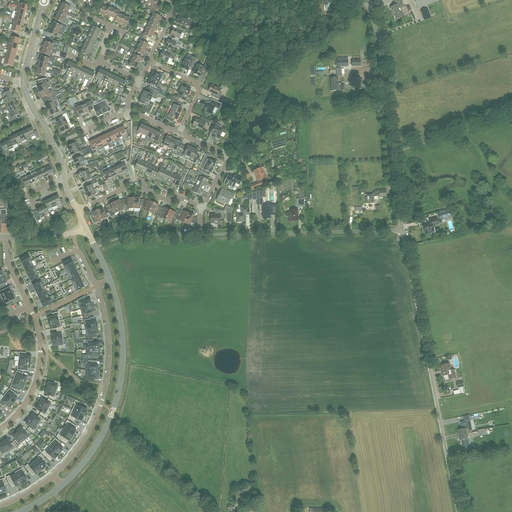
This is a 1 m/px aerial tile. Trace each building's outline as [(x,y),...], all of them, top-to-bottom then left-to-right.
[(18,0),(17,8),(26,11),(27,5),(23,4),(23,0),(22,0),(18,0)] [(149,0),(148,1),(144,4),(145,6),(150,3),(151,6),(149,7),(151,9),(160,9),(156,3),(159,1),(160,0),(149,0)] [(404,16),(401,8),(404,6),(401,0),(393,0),(396,5),(390,7),(393,13),(394,13),(396,19),(404,16)] [(414,0),(417,8),(438,0),(414,0)] [(105,14),(108,8),(105,7),(107,2),(105,1),(103,5),(99,14),(102,15),(101,17),(104,18),(104,16),(105,14)] [(110,19),(111,17),(114,9),(111,7),(113,3),(111,2),(109,6),(108,8),(105,14),(108,16),(107,18),(110,19)] [(60,9),(68,12),(69,9),(74,11),(75,9),(70,7),(71,7),(62,3),(61,6),(59,5),(58,8),(60,9)] [(115,21),(120,11),(117,10),(119,5),(116,4),(114,9),(111,17),(114,18),(113,20),(115,21)] [(120,25),(121,24),(124,16),(121,14),(123,10),(121,8),(120,11),(115,21),(118,23),(117,24),(120,25)] [(424,21),(431,18),(427,8),(420,11),(424,21)] [(73,14),(68,12),(60,9),(58,12),(57,11),(56,13),(57,14),(65,18),(67,15),(71,17),(73,14)] [(150,19),(158,22),(160,19),(162,20),(163,18),(161,17),(157,15),(160,9),(151,9),(150,12),(153,13),(151,16),(147,14),(146,16),(150,19)] [(121,24),(124,25),(123,27),(125,28),(126,26),(130,18),(127,17),(129,12),(127,11),(124,16),(121,24)] [(61,24),(67,27),(70,20),(65,18),(57,14),(56,17),(54,16),(53,19),(55,19),(62,23),(61,24)] [(189,25),(192,19),(186,16),(184,19),(179,16),(176,22),(184,26),(185,23),(189,25)] [(160,23),(158,22),(150,19),(149,22),(144,20),(143,22),(148,24),(156,28),(157,25),(159,25),(160,23)] [(67,27),(61,24),(61,25),(53,22),(52,25),(50,24),(49,27),(51,28),(59,31),(62,33),(64,33),(65,30),(67,27)] [(158,29),(156,28),(148,24),(146,27),(142,25),(141,27),(145,29),(153,33),(155,30),(157,31),(158,29)] [(20,33),(21,27),(12,25),(11,30),(20,33)] [(90,31),(98,35),(101,30),(93,26),(91,29),(87,27),(86,29),(90,31)] [(186,30),(181,28),(177,26),(175,29),(173,28),(171,34),(179,38),(182,32),(184,33),(186,30)] [(62,33),(59,31),(51,28),(49,31),(48,30),(47,32),(48,33),(56,37),(58,34),(63,36),(63,34),(64,33),(62,33)] [(155,34),(153,33),(145,29),(144,33),(139,30),(138,33),(140,34),(139,37),(146,40),(147,37),(151,39),(152,36),(154,36),(155,34)] [(96,40),(98,35),(90,31),(89,34),(84,32),(83,35),(88,37),(96,40)] [(9,42),(18,44),(20,39),(11,36),(9,42)] [(85,42),(93,45),(96,40),(88,37),(87,39),(82,37),(80,36),(79,39),(82,40),(85,42)] [(182,43),(176,40),(172,38),(170,41),(168,40),(165,46),(173,50),(175,47),(179,49),(182,43)] [(137,46),(146,50),(147,47),(149,48),(150,45),(148,44),(140,40),(139,44),(134,42),(133,44),(137,46)] [(43,47),(52,50),(53,46),(57,48),(59,42),(53,41),(52,43),(45,41),(44,45),(42,44),(41,47),(43,47)] [(83,47),(91,51),(93,45),(85,42),(84,45),(80,43),(79,45),(83,47)] [(147,51),(146,50),(137,46),(136,49),(131,47),(130,49),(136,52),(143,55),(145,52),(146,53),(147,51)] [(57,51),(52,50),(43,47),(42,51),(40,50),(40,53),(41,53),(49,55),(48,57),(55,58),(55,57),(50,55),(51,52),(56,54),(57,51)] [(81,52),(88,56),(91,51),(83,47),(82,50),(77,48),(76,50),(81,52)] [(135,55),(136,52),(130,49),(129,52),(134,54),(132,57),(128,55),(126,58),(131,60),(139,64),(141,60),(142,61),(143,59),(142,58),(135,55)] [(177,55),(170,51),(168,55),(162,52),(160,58),(168,62),(169,58),(174,60),(175,58),(176,59),(178,55),(177,55)] [(189,67),(192,68),(197,58),(198,57),(195,55),(194,57),(192,56),(191,58),(187,56),(181,68),(188,71),(189,67)] [(55,58),(48,57),(48,58),(41,56),(40,60),(38,59),(37,62),(39,62),(48,64),(49,61),(54,62),(55,58)] [(13,67),(14,61),(5,58),(3,64),(13,67)] [(209,67),(211,62),(210,61),(211,60),(207,58),(204,65),(202,67),(197,64),(193,73),(199,76),(201,74),(204,75),(207,69),(206,69),(207,67),(209,67)] [(338,66),(348,66),(348,58),(337,58),(338,66)] [(141,64),(139,64),(131,60),(130,63),(125,61),(124,63),(129,65),(128,65),(137,69),(138,66),(140,67),(141,64)] [(70,72),(74,64),(68,61),(65,69),(68,71),(66,75),(68,76),(70,72)] [(53,66),(48,64),(39,62),(38,65),(36,65),(36,67),(38,68),(46,70),(47,67),(52,68),(53,66)] [(74,64),(70,72),(73,73),(71,78),(73,79),(75,74),(79,66),(74,64)] [(75,74),(78,76),(76,80),(78,81),(80,77),(84,69),(79,66),(75,74)] [(51,71),(46,70),(38,68),(37,71),(35,71),(34,73),(36,74),(45,76),(46,73),(50,74),(51,71)] [(80,77),(83,78),(81,82),(83,84),(85,79),(89,71),(84,69),(80,77)] [(101,80),(105,72),(100,69),(96,77),(99,79),(97,83),(99,84),(101,80)] [(89,71),(85,79),(88,80),(86,85),(89,86),(91,81),(91,82),(94,74),(89,71)] [(107,82),(110,74),(105,72),(101,80),(104,81),(102,85),(104,87),(107,82)] [(150,78),(159,83),(160,79),(164,81),(167,76),(160,73),(159,76),(153,73),(150,78)] [(112,85),(115,77),(110,74),(107,82),(109,83),(107,88),(110,89),(112,85)] [(117,87),(121,79),(115,77),(112,85),(115,86),(112,90),(115,91),(117,87)] [(338,86),(338,77),(329,78),(330,91),(338,90),(341,90),(344,90),(344,85),(341,85),(341,86),(338,86)] [(158,85),(159,83),(150,78),(147,84),(150,85),(149,88),(162,94),(163,91),(161,90),(159,89),(160,87),(159,86),(158,85)] [(39,93),(48,89),(51,87),(48,82),(47,79),(35,81),(38,87),(37,87),(39,93)] [(117,87),(120,88),(118,93),(120,94),(122,89),(126,81),(121,79),(117,87)] [(179,92),(188,96),(191,90),(190,90),(191,87),(186,85),(179,82),(177,87),(180,89),(179,92)] [(219,100),(222,94),(219,93),(221,89),(212,85),(208,91),(213,94),(212,96),(219,100)] [(0,93),(3,99),(11,96),(9,91),(5,93),(3,90),(0,88),(0,93)] [(48,100),(56,96),(53,90),(49,92),(48,89),(39,93),(40,95),(40,96),(41,98),(47,96),(48,100)] [(151,91),(150,94),(144,91),(141,97),(150,101),(154,103),(158,94),(156,93),(156,92),(154,91),(153,92),(151,91)] [(185,102),(188,96),(179,92),(178,95),(176,94),(175,96),(172,95),(171,98),(178,102),(179,99),(185,102)] [(5,104),(13,100),(11,96),(3,99),(5,104)] [(56,96),(48,100),(50,103),(45,106),(48,111),(59,105),(57,100),(58,100),(56,96)] [(85,103),(89,111),(94,109),(94,108),(92,104),(89,99),(88,96),(86,97),(88,102),(85,103)] [(150,101),(141,97),(139,102),(144,105),(141,110),(149,114),(153,106),(149,104),(150,101)] [(81,105),(84,114),(89,111),(85,103),(83,98),(81,99),(83,104),(81,105)] [(222,104),(214,101),(211,99),(210,102),(206,103),(204,101),(201,107),(205,108),(204,111),(205,112),(205,113),(205,114),(205,115),(206,116),(207,117),(208,117),(209,117),(210,117),(211,116),(212,116),(212,115),(211,114),(214,107),(219,110),(222,104)] [(7,109),(15,105),(13,100),(5,104),(7,109)] [(99,106),(102,114),(107,112),(106,108),(109,106),(106,100),(104,100),(102,101),(104,104),(99,106)] [(180,114),(182,108),(180,107),(181,104),(178,102),(172,100),(170,105),(173,107),(171,110),(180,114)] [(77,112),(79,116),(84,114),(81,105),(80,103),(75,106),(74,105),(71,106),(75,114),(77,112)] [(102,114),(99,106),(97,104),(95,105),(94,103),(92,104),(94,108),(94,109),(97,116),(102,114)] [(9,113),(17,109),(15,105),(7,109),(9,113)] [(59,106),(59,105),(48,111),(50,116),(53,115),(55,117),(63,114),(59,106)] [(9,113),(6,114),(9,119),(8,119),(10,122),(13,120),(12,118),(15,116),(20,114),(17,109),(9,113)] [(171,110),(169,114),(166,113),(164,118),(169,121),(173,122),(175,119),(177,120),(180,114),(171,110)] [(59,121),(57,122),(59,128),(68,124),(65,119),(68,117),(66,114),(63,116),(58,118),(59,121)] [(210,121),(204,118),(201,116),(200,120),(196,119),(193,125),(202,130),(205,123),(208,125),(210,121)] [(216,123),(211,134),(214,135),(213,137),(218,140),(223,131),(219,129),(221,126),(216,123)] [(68,124),(59,128),(62,133),(65,131),(66,131),(67,133),(74,130),(73,127),(70,129),(68,124)] [(143,135),(146,126),(141,124),(140,127),(137,125),(137,127),(134,125),(133,127),(133,134),(136,135),(138,132),(143,135)] [(118,129),(122,137),(126,135),(127,137),(131,137),(131,129),(128,129),(125,130),(123,126),(118,129)] [(147,137),(151,129),(146,126),(143,135),(145,136),(145,138),(146,139),(147,137)] [(27,129),(31,137),(35,135),(32,127),(27,129)] [(26,140),(31,137),(27,129),(22,131),(26,140)] [(120,138),(122,137),(118,129),(113,131),(118,141),(121,140),(120,138)] [(151,129),(147,137),(152,139),(156,131),(151,129)] [(22,142),(26,140),(22,131),(18,134),(22,142)] [(115,143),(118,141),(113,131),(109,133),(112,141),(114,140),(115,143)] [(156,131),(152,139),(155,141),(154,144),(156,144),(159,146),(163,136),(164,134),(161,133),(156,131)] [(110,142),(112,141),(109,133),(104,136),(108,145),(111,144),(110,142)] [(17,144),(22,142),(18,134),(13,136),(17,144)] [(13,146),(17,144),(13,136),(9,138),(9,140),(10,140),(12,146),(13,146)] [(104,136),(99,138),(103,146),(104,148),(108,145),(104,136)] [(163,136),(159,146),(158,147),(163,149),(165,146),(168,147),(172,138),(167,136),(166,137),(163,136)] [(99,138),(94,140),(99,151),(104,148),(103,146),(99,138)] [(172,138),(168,147),(167,150),(169,151),(170,149),(173,150),(177,141),(172,138)] [(13,148),(13,146),(12,146),(10,140),(9,140),(5,142),(9,150),(13,148)] [(88,148),(89,150),(91,153),(91,155),(94,153),(93,150),(95,149),(96,153),(99,151),(94,140),(89,142),(91,147),(88,148)] [(69,151),(79,147),(76,141),(71,143),(70,141),(66,143),(68,146),(67,147),(69,151)] [(175,151),(174,154),(176,155),(179,157),(184,146),(181,144),(182,143),(177,141),(173,150),(175,151)] [(8,150),(9,150),(5,142),(0,144),(1,145),(0,145),(0,150),(1,153),(4,151),(4,152),(8,156),(11,154),(8,150)] [(184,146),(179,157),(182,158),(183,156),(185,157),(186,156),(189,157),(193,148),(188,146),(187,147),(184,146)] [(89,150),(88,148),(88,147),(81,150),(80,149),(79,147),(69,151),(71,156),(79,152),(80,151),(81,154),(83,153),(89,150)] [(189,157),(187,160),(192,163),(195,164),(198,158),(195,157),(198,151),(193,148),(189,157)] [(140,171),(144,162),(141,160),(142,157),(138,154),(132,165),(135,167),(134,168),(140,171)] [(205,164),(214,168),(216,163),(210,160),(211,157),(206,154),(204,157),(203,160),(206,161),(205,164)] [(75,165),(83,161),(81,157),(73,160),(75,165)] [(154,167),(150,165),(151,164),(152,164),(154,159),(154,158),(152,158),(151,160),(145,173),(150,176),(154,167)] [(119,166),(122,173),(128,171),(125,165),(128,164),(126,159),(121,161),(122,164),(119,166)] [(145,173),(151,160),(149,159),(147,163),(144,162),(140,171),(145,173)] [(122,173),(119,166),(116,167),(114,163),(115,163),(113,160),(111,161),(117,176),(118,175),(118,176),(121,175),(121,174),(122,173)] [(45,167),(48,176),(53,173),(51,169),(54,167),(51,161),(48,162),(49,165),(45,167)] [(83,161),(75,165),(77,169),(85,166),(83,161)] [(117,176),(111,161),(108,162),(109,165),(110,165),(112,169),(109,170),(107,167),(112,178),(114,177),(115,178),(117,177),(117,176)] [(112,178),(107,167),(104,168),(104,169),(103,169),(102,167),(100,168),(97,162),(96,162),(95,162),(96,164),(97,166),(98,169),(102,177),(104,175),(107,180),(108,180),(109,181),(111,179),(111,178),(112,178)] [(214,168),(205,164),(202,162),(199,167),(197,170),(198,170),(204,173),(209,176),(211,173),(212,173),(214,168)] [(154,167),(150,176),(156,178),(157,176),(156,176),(163,163),(162,163),(160,164),(158,167),(159,168),(158,169),(158,168),(154,167)] [(162,179),(166,170),(162,168),(162,167),(163,167),(164,164),(163,163),(156,176),(157,176),(162,179)] [(166,170),(162,179),(167,181),(175,165),(173,164),(170,170),(171,171),(170,172),(166,170)] [(173,172),(174,172),(177,166),(175,165),(167,181),(172,184),(176,175),(172,173),(173,172)] [(44,178),(48,176),(45,167),(40,170),(44,178)] [(258,181),(258,182),(250,185),(252,190),(264,185),(262,179),(266,177),(262,167),(254,171),(258,181)] [(39,180),(44,178),(40,170),(36,172),(39,180)] [(87,176),(90,174),(88,170),(85,171),(78,175),(80,179),(87,176)] [(35,182),(39,180),(36,172),(31,174),(35,182)] [(196,180),(193,179),(202,183),(206,185),(210,177),(206,175),(200,172),(198,176),(197,177),(196,177),(195,179),(196,180)] [(181,176),(181,177),(176,175),(172,184),(178,186),(181,187),(184,181),(183,181),(186,175),(182,173),(180,175),(181,176)] [(30,184),(26,176),(25,174),(20,176),(20,177),(16,178),(19,185),(24,183),(25,186),(30,184)] [(30,184),(35,182),(31,174),(26,176),(30,184)] [(90,180),(87,176),(80,179),(82,184),(90,180)] [(242,179),(235,176),(234,178),(228,176),(225,183),(229,185),(228,188),(235,191),(236,190),(237,188),(237,187),(234,186),(236,183),(239,185),(242,179)] [(196,183),(195,186),(204,190),(206,185),(202,183),(193,179),(192,178),(191,181),(196,183)] [(86,193),(94,189),(92,185),(84,188),(84,189),(84,190),(85,193),(86,192),(86,193)] [(196,197),(197,194),(201,196),(204,190),(195,186),(193,190),(192,190),(190,194),(196,197)] [(94,189),(86,193),(87,195),(86,195),(88,199),(93,197),(92,196),(96,194),(94,189)] [(232,199),(235,194),(222,189),(217,199),(216,201),(217,201),(216,202),(222,205),(223,205),(224,202),(225,202),(228,204),(231,199),(232,199)] [(366,204),(374,203),(374,197),(377,196),(377,198),(386,197),(386,189),(377,190),(378,192),(373,193),(373,194),(365,195),(366,204)] [(53,197),(57,206),(61,203),(58,195),(53,197)] [(52,208),(57,206),(53,197),(48,199),(52,208)] [(127,205),(127,209),(129,209),(134,209),(134,198),(129,198),(129,199),(123,199),(125,205),(127,205)] [(142,206),(144,199),(138,199),(138,198),(134,198),(134,209),(135,210),(139,210),(140,209),(140,206),(142,206)] [(52,208),(48,199),(44,202),(45,205),(48,210),(48,211),(53,209),(52,208)] [(125,206),(125,205),(123,199),(119,202),(118,201),(114,203),(118,212),(122,210),(123,210),(125,209),(125,206)] [(149,212),(153,203),(149,201),(149,202),(144,199),(142,206),(142,207),(144,207),(143,209),(145,210),(149,212)] [(114,214),(118,212),(114,203),(110,205),(106,207),(109,213),(111,217),(115,215),(114,214)] [(158,213),(161,208),(157,206),(158,205),(153,203),(149,212),(153,214),(152,215),(156,216),(157,213),(158,213)] [(48,211),(48,210),(45,205),(41,207),(45,216),(49,213),(48,211)] [(262,206),(263,219),(271,218),(271,215),(276,215),(276,205),(262,206)] [(40,218),(45,216),(41,207),(36,210),(38,214),(36,215),(38,220),(37,221),(38,225),(41,224),(40,221),(41,221),(40,218)] [(97,210),(102,220),(106,218),(105,215),(109,213),(106,207),(102,209),(102,208),(97,210)] [(237,222),(245,222),(245,214),(249,214),(249,207),(241,207),(241,213),(237,213),(237,222)] [(165,220),(170,210),(165,208),(165,209),(161,208),(158,213),(160,214),(158,217),(159,218),(161,219),(161,218),(165,220)] [(211,224),(221,224),(220,219),(224,219),(224,211),(218,210),(213,208),(213,212),(215,212),(215,214),(210,214),(211,224)] [(176,219),(179,211),(177,209),(175,214),(173,213),(174,212),(170,210),(165,220),(173,223),(176,219)] [(98,222),(102,220),(97,210),(93,212),(94,213),(90,215),(94,223),(98,222)] [(298,220),(298,210),(290,210),(290,212),(288,212),(286,213),(286,216),(288,217),(289,217),(289,221),(294,221),(295,220),(298,220)] [(451,210),(437,213),(439,220),(442,219),(452,216),(451,210)] [(184,223),(188,213),(184,211),(183,212),(179,211),(176,219),(184,223)] [(195,225),(196,223),(196,218),(192,216),(192,215),(188,213),(184,223),(190,225),(191,223),(195,225)] [(424,233),(434,230),(433,225),(439,224),(437,217),(429,220),(430,223),(422,225),(424,233)] [(20,259),(23,265),(31,261),(28,255),(20,259)] [(63,264),(65,269),(74,265),(71,260),(63,264)] [(25,271),(34,266),(31,261),(23,265),(25,271)] [(68,275),(76,271),(74,265),(65,269),(68,275)] [(28,276),(36,272),(34,266),(25,271),(28,276)] [(79,276),(76,271),(68,275),(71,280),(79,276)] [(31,281),(39,277),(36,272),(28,276),(31,281)] [(82,281),(79,276),(71,280),(74,286),(82,281)] [(41,281),(33,285),(35,291),(44,287),(41,281)] [(76,291),(85,287),(82,281),(74,286),(76,291)] [(38,296),(46,292),(44,287),(35,291),(38,296)] [(3,291),(1,288),(0,288),(0,296),(1,299),(2,298),(12,293),(11,291),(12,291),(10,288),(9,288),(3,291)] [(46,292),(38,296),(41,302),(49,297),(46,292)] [(13,295),(12,293),(2,298),(4,301),(2,303),(5,308),(10,305),(9,302),(15,299),(14,298),(15,298),(14,295),(13,295)] [(52,303),(49,297),(41,302),(43,307),(52,303)] [(83,297),(77,300),(80,309),(92,306),(90,300),(84,302),(83,297)] [(88,313),(93,311),(92,306),(80,309),(83,318),(88,316),(88,313)] [(49,324),(59,321),(58,315),(59,315),(58,312),(52,314),(53,316),(48,318),(49,324)] [(89,319),(83,320),(85,329),(97,327),(96,321),(90,322),(89,319)] [(56,328),(57,330),(63,329),(62,326),(61,326),(59,321),(49,324),(51,329),(56,328)] [(91,334),(98,333),(97,327),(85,329),(86,335),(85,335),(86,338),(92,337),(91,334)] [(64,333),(63,329),(57,330),(57,334),(52,334),(52,340),(63,339),(62,333),(64,333)] [(64,345),(63,339),(52,340),(53,346),(58,346),(59,348),(65,348),(65,345),(64,345)] [(87,340),(87,350),(99,349),(99,344),(92,344),(92,340),(87,340)] [(99,349),(87,350),(87,355),(82,355),(82,359),(93,359),(93,355),(99,355),(99,349)] [(26,353),(19,352),(18,361),(30,362),(30,360),(31,360),(32,357),(31,357),(25,356),(26,353)] [(92,361),(82,360),(82,364),(84,364),(84,367),(86,367),(85,370),(97,371),(98,365),(92,365),(92,361)] [(31,365),(30,365),(30,362),(18,361),(17,370),(23,371),(24,368),(29,368),(30,368),(31,365)] [(446,364),(446,363),(445,363),(444,364),(443,364),(443,365),(441,365),(443,376),(444,379),(449,378),(449,379),(455,378),(454,369),(450,370),(451,369),(450,366),(449,366),(449,364),(446,364)] [(97,377),(97,371),(85,370),(84,379),(90,380),(91,377),(97,377)] [(23,374),(17,371),(13,379),(24,384),(25,381),(26,382),(27,379),(26,379),(27,378),(21,376),(23,374)] [(24,387),(23,386),(24,384),(13,379),(10,388),(16,390),(17,387),(22,389),(23,389),(24,387)] [(49,382),(47,388),(57,391),(59,386),(60,386),(61,383),(55,381),(54,384),(49,382)] [(465,393),(462,381),(456,382),(457,388),(459,388),(460,393),(465,393)] [(56,397),(55,397),(57,391),(47,388),(45,393),(50,395),(49,398),(55,400),(56,397)] [(14,393),(9,389),(4,396),(13,403),(17,398),(13,395),(14,393)] [(12,405),(12,404),(13,403),(4,396),(0,400),(0,404),(4,407),(5,404),(10,408),(10,407),(11,408),(12,406),(12,405)] [(47,402),(42,399),(39,404),(49,409),(51,404),(52,405),(54,402),(48,399),(47,402)] [(87,410),(81,407),(82,404),(75,400),(74,403),(75,404),(72,410),(84,415),(84,416),(85,416),(87,411),(87,410)] [(49,409),(39,404),(36,409),(41,412),(40,415),(45,418),(47,415),(46,414),(49,409)] [(81,421),(84,416),(84,415),(72,410),(68,419),(74,421),(75,418),(81,421)] [(33,414),(29,419),(37,426),(41,421),(42,422),(44,419),(39,415),(37,418),(33,414)] [(34,430),(37,426),(29,419),(25,424),(30,427),(28,429),(33,433),(35,431),(34,430)] [(76,431),(71,427),(73,424),(67,420),(65,424),(66,424),(63,429),(73,436),(76,431)] [(466,420),(460,422),(461,429),(458,430),(459,435),(467,434),(471,433),(471,431),(468,431),(467,421),(466,420)] [(55,424),(52,422),(46,431),(47,432),(48,431),(49,432),(55,424)] [(17,432),(25,441),(31,435),(27,430),(25,432),(21,428),(20,428),(18,430),(19,430),(17,432)] [(69,441),(73,436),(63,429),(62,428),(56,437),(62,440),(64,438),(69,441)] [(25,441),(17,432),(12,436),(16,440),(14,442),(18,447),(25,441)] [(467,434),(459,435),(460,441),(461,445),(462,445),(463,448),(469,447),(468,439),(467,434)] [(48,446),(49,447),(49,446),(58,455),(58,454),(63,450),(58,445),(60,443),(55,438),(48,446)] [(10,444),(7,440),(2,443),(9,453),(16,448),(13,443),(10,444)] [(9,453),(2,443),(0,444),(0,443),(0,450),(0,455),(1,457),(9,453)] [(49,447),(45,451),(44,450),(42,453),(47,457),(49,455),(54,459),(55,459),(59,455),(58,454),(58,455),(49,446),(49,447)] [(38,457),(34,461),(41,471),(42,470),(43,471),(46,468),(45,467),(46,467),(42,461),(45,459),(41,454),(38,457)] [(28,464),(25,466),(29,472),(32,469),(35,473),(36,475),(41,471),(34,461),(29,465),(28,464)] [(24,468),(15,473),(15,474),(16,474),(21,484),(22,485),(27,482),(26,481),(27,481),(24,475),(27,473),(24,468)] [(9,476),(6,477),(10,483),(13,481),(15,486),(16,487),(21,484),(16,474),(15,474),(10,477),(9,476)]
